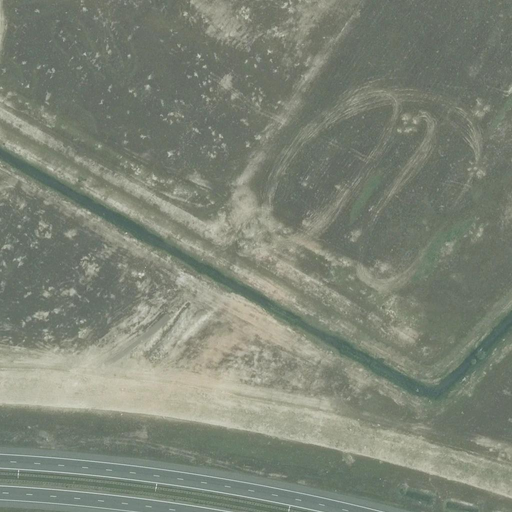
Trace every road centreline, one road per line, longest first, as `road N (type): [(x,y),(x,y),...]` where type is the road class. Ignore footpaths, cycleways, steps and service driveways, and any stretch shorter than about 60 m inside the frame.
road 1 (trunk): [(348,511),(208,483),(0,462)]
road 2 (trunk): [(0,493),(184,511)]
